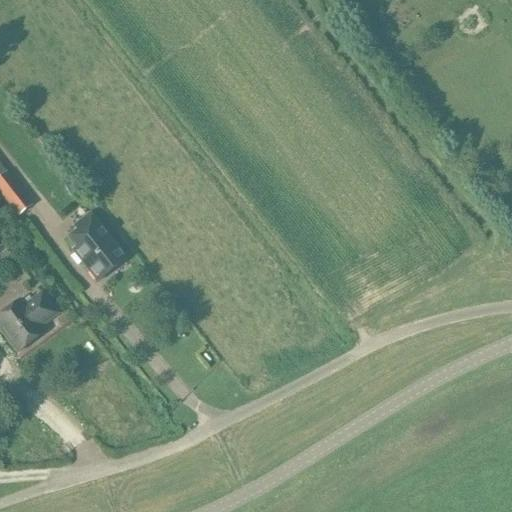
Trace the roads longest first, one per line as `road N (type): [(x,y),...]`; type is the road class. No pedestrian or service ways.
road 1 (residential): [(511,310),(371,345),(209,431),(0,505)]
road 2 (unclassified): [(214,511),(511,344)]
